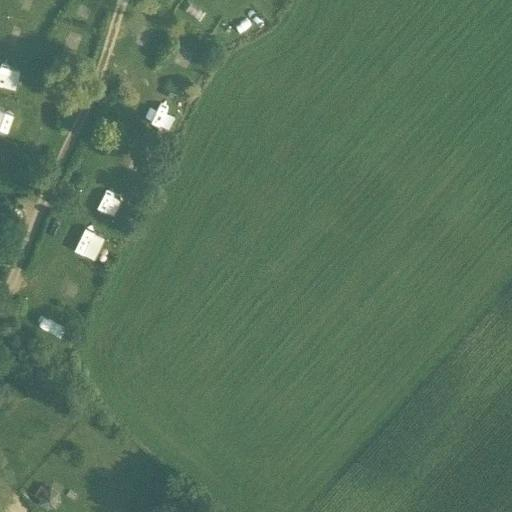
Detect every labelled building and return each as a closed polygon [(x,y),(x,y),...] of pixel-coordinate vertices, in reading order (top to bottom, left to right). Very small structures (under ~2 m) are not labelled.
[(2,65),(0,73),(0,85),(18,90),(23,70),(2,65)] [(24,204),(14,203),(11,231),(0,259),(0,260),(10,264),(22,233),(24,204)] [(78,252),(100,257),(107,233),(85,227),(78,252)] [(47,313),(41,326),(57,334),(64,321),(47,313)] [(58,489),(51,485),(42,487),(38,494),(40,502),(47,507),(55,505),(60,498),(58,489)]
